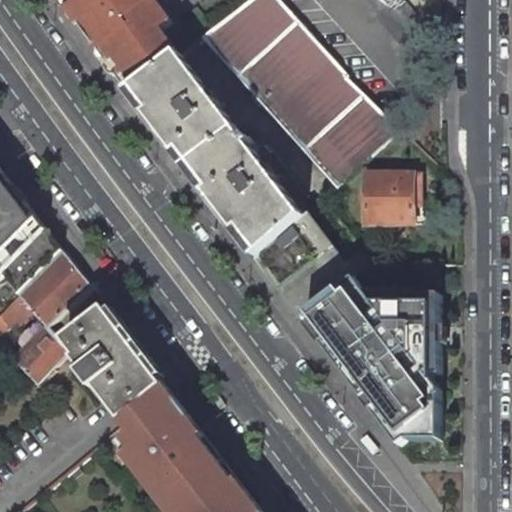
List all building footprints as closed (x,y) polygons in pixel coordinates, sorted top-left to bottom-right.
[(89,23),(72,0),(65,0),(84,26),(89,23)] [(84,26),(103,52),(108,49),(137,89),(137,88),(182,54),(166,34),(177,24),(158,0),(156,0),(155,1),(154,0),(72,0),(89,23),(84,26)] [(350,77),(280,0),(252,0),(204,38),(339,190),(403,132),(349,79),(350,77)] [(367,0),(380,14),(377,17),(404,47),(428,27),(404,0),(397,0),(389,7),(383,0),(367,0)] [(210,24),(199,9),(193,14),(200,22),(190,30),(195,36),(210,24)] [(103,52),(132,92),(137,89),(108,49),(103,52)] [(307,218),(182,54),(137,88),(137,89),(132,92),(177,152),(260,260),(307,218)] [(26,293),(65,252),(5,173),(1,176),(0,174),(0,279),(4,277),(11,272),(26,293)] [(423,196),(423,175),(368,175),(368,225),(417,225),(417,196),(423,196)] [(350,264),(309,216),(307,218),(260,260),(306,320),(361,277),(377,264),(366,251),(350,264)] [(93,289),(65,252),(26,293),(22,297),(51,327),(69,309),(72,311),(93,289)] [(22,297),(26,293),(11,272),(4,277),(22,297)] [(361,277),(306,320),(403,448),(410,442),(444,443),(445,392),(437,382),(437,376),(444,376),(445,297),(376,297),(361,277)] [(139,349),(109,309),(67,341),(79,358),(77,359),(86,371),(83,373),(96,390),(99,388),(118,413),(126,424),(169,388),(161,378),(139,349)] [(74,352),(51,327),(18,362),(41,388),(57,371),(56,370),(74,352)] [(224,460),(169,388),(126,424),(137,438),(123,449),(158,495),(166,489),(173,499),(224,460)] [(263,511),(224,460),(173,499),(181,509),(176,511),(263,511)] [(166,489),(158,495),(166,505),(173,499),(166,489)] [(173,499),(166,505),(170,511),(176,511),(181,509),(173,499)]
